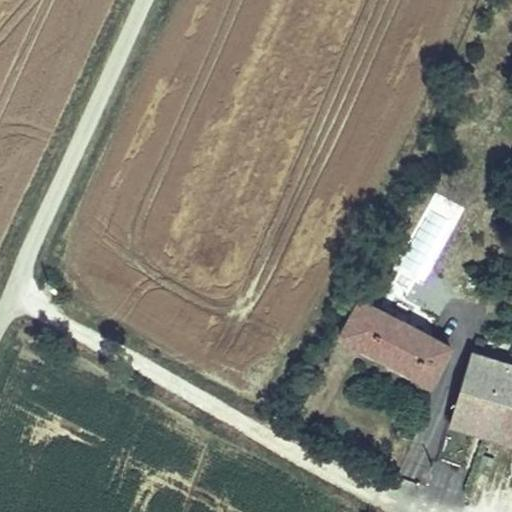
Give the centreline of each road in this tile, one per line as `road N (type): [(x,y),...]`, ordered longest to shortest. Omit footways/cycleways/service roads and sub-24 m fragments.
road 1 (unknown): [(412,503),(15,283)]
road 2 (unclassified): [(139,0),(0,318)]
